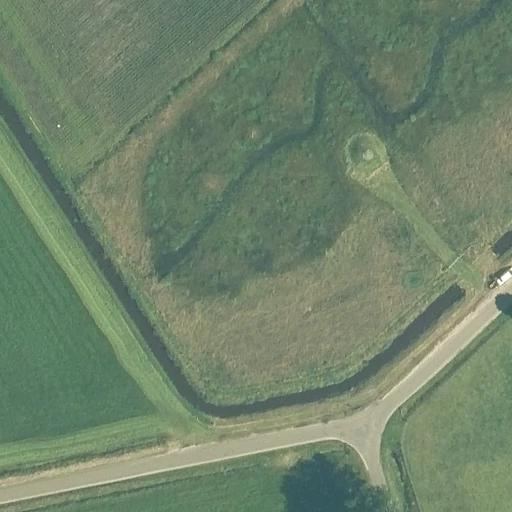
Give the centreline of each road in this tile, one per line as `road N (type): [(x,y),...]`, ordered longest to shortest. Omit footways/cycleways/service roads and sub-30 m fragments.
road 1 (unclassified): [(0,497),(364,423)]
road 2 (unclassified): [(364,423),(511,287)]
